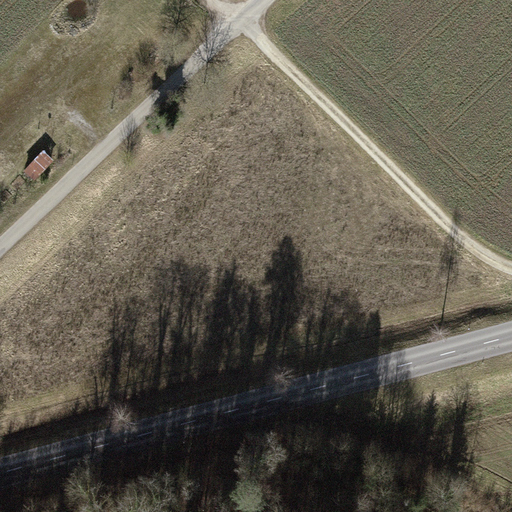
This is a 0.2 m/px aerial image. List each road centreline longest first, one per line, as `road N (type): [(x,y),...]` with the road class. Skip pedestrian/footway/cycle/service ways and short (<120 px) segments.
road 1 (primary): [(0,476),(511,337)]
road 2 (track): [(207,0),(261,39),(484,255),(511,267)]
road 3 (unclassified): [(266,0),(0,251)]
